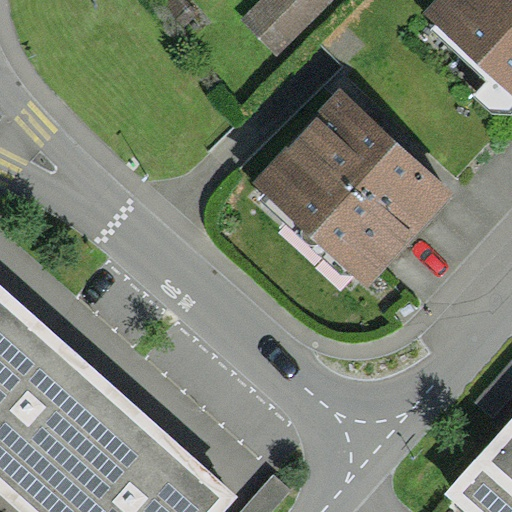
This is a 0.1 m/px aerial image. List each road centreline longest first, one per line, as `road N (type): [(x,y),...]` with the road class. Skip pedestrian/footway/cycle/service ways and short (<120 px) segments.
road 1 (residential): [(0,122),(366,421)]
road 2 (residential): [(366,421),(488,276)]
